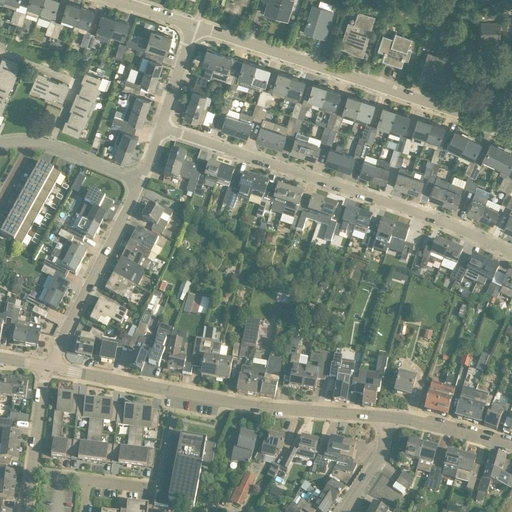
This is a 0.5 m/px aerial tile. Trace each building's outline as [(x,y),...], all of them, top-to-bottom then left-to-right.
[(3,4),(3,5),(15,9),(16,9),(19,0),(4,0),(3,4)] [(38,17),(43,0),(29,0),(25,14),(20,13),(16,24),(22,26),(26,13),(38,17)] [(51,36),(56,22),(51,20),(53,14),(53,15),(58,0),(57,0),(43,0),(38,17),(50,20),(45,34),(51,36)] [(226,0),(224,8),(240,14),(244,0),(248,2),(248,0),(226,0)] [(287,21),(292,4),(287,3),(287,0),(262,0),(262,1),(269,3),(265,14),(287,21)] [(382,0),(380,0),(376,6),(384,11),(389,4),(382,0)] [(75,22),(80,7),(67,3),(63,18),(75,22)] [(325,37),(334,12),(314,6),(305,31),(325,37)] [(86,47),(90,36),(91,33),(86,32),(93,12),(80,7),(75,22),(73,29),(84,33),(80,45),(86,47)] [(507,21),(507,19),(497,19),(497,13),(486,13),(486,11),(476,10),(476,15),(481,19),(481,34),(499,35),(500,28),(511,28),(511,21),(507,21)] [(16,24),(20,13),(14,11),(10,22),(16,24)] [(110,34),(115,19),(102,15),(95,38),(90,36),(86,47),(92,49),(96,38),(107,41),(110,34)] [(364,49),(374,19),(363,15),(359,27),(350,24),(343,46),(355,50),(357,46),(364,49)] [(115,19),(110,34),(123,38),(128,23),(115,19)] [(56,22),(51,36),(57,38),(62,24),(56,22)] [(165,53),(171,37),(152,31),(147,47),(165,53)] [(408,52),(412,39),(396,34),(392,46),(382,43),(379,50),(386,53),(383,59),(402,65),(407,52),(408,52)] [(140,49),(142,43),(128,39),(126,45),(140,49)] [(121,59),(126,45),(120,43),(115,57),(121,59)] [(442,69),(449,48),(440,45),(436,58),(427,55),(422,69),(421,73),(441,79),(444,70),(442,69)] [(212,76),(220,53),(213,51),(213,49),(207,47),(202,63),(207,64),(203,76),(198,74),(195,82),(208,87),(212,76)] [(146,51),(146,52),(145,56),(144,57),(149,59),(145,71),(158,75),(164,57),(146,51)] [(228,94),(236,68),(231,66),(234,58),(220,53),(212,76),(225,81),(231,83),(227,94),(228,94)] [(0,68),(0,74),(14,81),(16,76),(14,75),(18,66),(2,59),(0,63),(0,65),(1,66),(0,68)] [(249,87),(256,65),(243,61),(241,69),(236,68),(228,94),(233,96),(234,96),(238,83),(249,87)] [(262,105),(267,91),(262,90),(269,70),(256,65),(249,87),(260,91),(256,103),(261,105),(262,105)] [(105,70),(97,67),(95,73),(102,76),(105,70)] [(158,75),(145,71),(144,71),(139,69),(134,82),(127,79),(125,85),(139,90),(141,83),(153,87),(158,75)] [(80,88),(97,94),(99,89),(97,88),(101,79),(85,72),(82,79),(84,80),(80,88)] [(45,98),(52,81),(43,77),(43,75),(37,73),(30,89),(39,93),(39,95),(45,98)] [(284,99),(292,77),(278,73),(272,93),(267,91),(262,105),(268,107),(273,94),(284,97),(283,98),(284,99)] [(11,88),(14,81),(0,74),(0,91),(6,94),(9,88),(11,88)] [(297,117),(307,88),(302,103),(297,101),(299,96),(304,81),(292,77),(284,99),(295,102),(291,115),(296,116),(297,117)] [(52,81),(45,98),(51,100),(52,98),(62,102),(68,85),(62,83),(61,84),(52,81)] [(205,95),(208,87),(195,82),(188,104),(206,110),(211,97),(205,95)] [(137,96),(139,90),(125,85),(123,91),(129,93),(127,99),(125,99),(123,99),(121,105),(127,107),(127,106),(145,113),(149,100),(137,96)] [(321,103),(326,89),(313,85),(312,89),(307,88),(297,117),(302,118),(303,119),(308,105),(311,106),(313,100),(321,103)] [(94,102),(97,94),(80,88),(77,96),(75,96),(73,101),(89,108),(92,101),(94,102)] [(326,89),(321,103),(334,107),(339,93),(326,89)] [(233,96),(228,94),(227,94),(220,115),(217,127),(233,132),(238,119),(240,113),(229,110),(233,96)] [(356,117),(361,100),(348,96),(342,116),(337,114),(332,128),(337,130),(338,130),(343,117),(354,121),(356,117)] [(361,100),(356,117),(368,121),(374,104),(361,100)] [(86,115),(89,108),(73,101),(70,107),(72,108),(68,116),(85,123),(88,116),(86,115)] [(256,121),(261,105),(256,103),(251,119),(256,121)] [(220,115),(206,110),(188,104),(184,116),(217,127),(220,115)] [(268,107),(262,105),(261,105),(256,121),(261,122),(256,140),(268,144),(275,122),(264,118),(268,107)] [(141,125),(145,113),(127,106),(127,107),(125,113),(116,110),(112,121),(134,129),(136,123),(141,125)] [(389,132),(396,112),(383,108),(376,127),(372,126),(367,140),(373,142),(377,128),(389,132)] [(332,128),(337,114),(331,112),(327,123),(316,120),(315,122),(325,126),(331,128),(332,128)] [(402,151),(407,137),(401,136),(403,131),(408,116),(396,112),(389,132),(400,136),(396,149),(399,150),(402,151)] [(290,136),(296,116),(291,115),(290,115),(287,126),(275,122),(268,144),(281,148),(285,135),(290,136)] [(83,129),(85,123),(68,116),(65,125),(64,124),(61,130),(78,137),(81,128),(83,129)] [(302,118),(297,117),(296,116),(290,136),(295,138),(290,151),(302,155),(308,136),(297,132),(302,118)] [(238,119),(233,132),(246,137),(250,123),(238,119)] [(424,144),(431,123),(418,119),(411,139),(407,137),(402,151),(404,152),(408,153),(412,141),(423,145),(424,144)] [(132,135),(134,129),(112,121),(110,127),(119,130),(115,142),(132,148),(137,137),(132,135)] [(437,163),(442,149),(437,147),(443,127),(431,123),(424,144),(435,148),(431,160),(434,162),(437,163)] [(372,126),(367,124),(365,124),(361,137),(361,138),(366,139),(367,140),(372,126)] [(337,130),(332,128),(331,128),(329,133),(326,144),(331,145),(337,130)] [(326,144),(329,133),(323,131),(320,142),(326,144)] [(460,153),(467,137),(455,131),(448,146),(460,153)] [(99,141),(100,138),(100,137),(95,136),(91,145),(97,147),(99,141)] [(308,136),(302,155),(315,159),(319,146),(307,142),(309,136),(308,136)] [(467,137),(460,153),(472,159),(480,144),(467,137)] [(127,161),(132,148),(115,142),(115,143),(119,144),(115,156),(127,161)] [(356,168),(363,145),(357,143),(354,153),(355,153),(353,157),(342,153),(337,167),(349,171),(351,166),(356,168)] [(496,165),(503,150),(491,143),(484,159),(496,165)] [(366,157),(369,146),(363,144),(363,145),(356,168),(360,169),(359,174),(371,178),(375,164),(364,160),(365,157),(366,157)] [(337,167),(342,153),(343,148),(337,146),(335,151),(329,149),(324,162),(337,167)] [(399,150),(396,149),(394,148),(389,162),(377,158),(375,164),(371,178),(384,182),(390,165),(394,166),(397,156),(398,156),(399,150)] [(440,164),(443,165),(447,151),(442,149),(437,163),(440,164)] [(504,191),(511,178),(506,175),(511,162),(511,153),(503,150),(496,165),(501,167),(499,174),(504,177),(498,188),(504,191)] [(200,175),(203,165),(198,164),(197,167),(183,163),(185,157),(172,152),(168,165),(181,169),(195,174),(200,175)] [(405,189),(412,171),(400,167),(403,158),(397,156),(394,166),(399,168),(393,185),(405,189)] [(434,162),(431,160),(427,159),(426,164),(426,166),(423,176),(429,178),(430,174),(434,162)] [(470,176),(476,163),(470,160),(463,173),(468,175),(470,176)] [(57,183),(63,173),(42,161),(36,172),(57,183)] [(440,164),(437,163),(434,162),(430,174),(435,176),(440,164)] [(470,176),(474,178),(475,178),(482,165),(476,163),(470,176)] [(200,175),(181,169),(168,165),(164,177),(177,182),(178,177),(189,181),(185,192),(187,193),(192,195),(194,195),(200,175)] [(218,181),(221,169),(217,167),(209,165),(209,167),(203,165),(200,175),(194,195),(202,199),(204,192),(201,191),(204,183),(216,187),(218,181)] [(221,169),(218,181),(230,186),(234,173),(221,169)] [(412,171),(405,189),(418,193),(422,180),(410,176),(412,171)] [(51,194),(57,183),(36,172),(30,182),(51,194)] [(474,178),(470,176),(468,175),(463,188),(469,190),(474,178)] [(249,202),(250,198),(256,180),(243,176),(242,180),(237,178),(233,191),(228,207),(233,209),(237,198),(249,202)] [(475,179),(475,178),(474,178),(469,190),(474,192),(479,180),(475,179)] [(264,213),(271,191),(266,189),(268,184),(256,180),(250,198),(261,202),(256,218),(262,220),(264,213)] [(45,204),(51,194),(30,182),(24,193),(45,204)] [(442,202),(447,189),(434,184),(428,197),(442,202)] [(284,209),(290,191),(278,187),(276,192),(271,191),(264,213),(270,214),(273,205),(284,209)] [(228,207),(233,191),(227,189),(222,205),(228,207)] [(447,189),(442,202),(455,207),(460,194),(447,189)] [(297,230),(302,214),(297,213),(303,196),(290,191),(284,209),(282,216),(294,220),(290,230),(296,232),(297,230)] [(84,206),(88,208),(82,220),(83,221),(99,229),(105,216),(98,213),(100,207),(105,199),(90,192),(86,200),(84,203),(85,204),(84,206)] [(479,218),(485,204),(487,198),(474,192),(466,212),(479,218)] [(506,206),(511,195),(506,192),(501,204),(506,206)] [(40,215),(45,204),(24,193),(19,203),(40,215)] [(320,216),(325,203),(312,199),(306,216),(302,214),(297,230),(302,231),(304,226),(306,221),(311,223),(312,221),(318,223),(321,216),(320,216)] [(34,225),(40,215),(19,203),(13,214),(34,225)] [(320,216),(321,216),(333,220),(337,207),(325,203),(320,216)] [(485,204),(479,218),(492,223),(498,210),(485,204)] [(173,213),(158,206),(155,211),(148,207),(142,220),(153,226),(151,231),(162,237),(169,240),(172,235),(165,231),(168,225),(167,225),(173,213)] [(355,227),(359,214),(347,210),(343,223),(342,227),(336,225),(333,235),(339,237),(340,233),(345,234),(348,225),(355,227)] [(28,236),(34,225),(13,214),(7,224),(28,236)] [(367,247),(374,226),(370,224),(372,218),(359,214),(355,227),(353,233),(364,237),(362,245),(367,247)] [(511,233),(511,216),(510,215),(503,229),(511,233)] [(93,242),(99,229),(83,221),(77,233),(66,227),(63,232),(83,243),(85,238),(93,242)] [(388,247),(395,226),(382,222),(376,240),(370,238),(374,226),(367,247),(366,251),(372,253),(374,247),(377,248),(378,243),(388,247)] [(54,228),(54,229),(60,232),(63,227),(56,223),(54,228)] [(22,246),(28,236),(7,224),(1,234),(22,246)] [(267,227),(261,224),(258,231),(264,233),(267,227)] [(333,235),(336,225),(331,224),(325,241),(331,243),(333,235)] [(395,226),(388,247),(389,247),(391,240),(404,245),(409,231),(395,226)] [(60,232),(54,229),(51,234),(57,238),(60,232)] [(150,255),(158,239),(137,229),(129,244),(150,255)] [(83,243),(63,232),(63,233),(61,232),(58,238),(67,242),(64,248),(65,249),(62,255),(81,264),(87,254),(73,247),(74,245),(71,244),(74,239),(82,243),(83,243)] [(443,261),(449,247),(436,241),(430,256),(424,254),(423,256),(420,268),(426,269),(427,265),(433,267),(435,264),(441,266),(443,261)] [(151,255),(150,255),(129,244),(121,260),(146,273),(151,263),(147,262),(151,255)] [(443,261),(456,266),(462,252),(449,247),(443,261)] [(406,263),(410,250),(404,249),(400,261),(406,263)] [(62,255),(54,251),(51,258),(64,264),(62,269),(75,276),(81,264),(62,255)] [(479,277),(485,263),(473,257),(466,273),(461,270),(455,282),(461,284),(464,278),(476,284),(479,277)] [(145,273),(146,273),(121,260),(113,276),(136,287),(138,288),(142,280),(139,278),(142,271),(145,273)] [(43,267),(55,273),(58,268),(46,261),(43,267)] [(479,277),(476,284),(483,288),(487,280),(492,283),(498,269),(485,263),(479,277)] [(52,280),(55,273),(43,267),(42,267),(44,268),(41,274),(52,280)] [(455,282),(461,270),(455,268),(450,279),(455,282)] [(399,282),(401,275),(394,272),(392,280),(399,282)] [(270,274),(270,287),(278,287),(278,274),(270,274)] [(511,300),(511,275),(508,274),(501,290),(496,287),(491,299),(495,301),(496,301),(499,295),(511,301),(511,300)] [(128,303),(136,287),(113,276),(105,291),(128,303)] [(14,288),(19,290),(23,281),(18,279),(14,288)] [(49,292),(63,299),(69,286),(55,279),(49,292)] [(329,283),(321,280),(319,287),(327,290),(329,283)] [(166,286),(159,282),(155,290),(162,294),(166,286)] [(185,296),(186,297),(191,286),(182,282),(178,293),(178,294),(185,296)] [(491,299),(496,287),(491,285),(485,296),(491,299)] [(341,286),(335,289),(338,294),(344,291),(341,286)] [(57,311),(63,299),(49,292),(43,304),(57,311)] [(25,303),(34,308),(37,310),(40,303),(29,297),(25,303)] [(121,327),(127,314),(101,300),(90,321),(107,330),(111,322),(121,327)] [(11,320),(14,307),(8,306),(5,319),(11,320)] [(468,313),(469,308),(462,306),(461,310),(460,310),(458,318),(466,321),(468,313)] [(25,347),(28,332),(29,326),(17,323),(20,312),(13,310),(14,307),(11,320),(10,328),(16,329),(13,344),(25,347)] [(47,315),(37,310),(34,308),(31,314),(44,320),(47,315)] [(127,350),(127,351),(134,353),(128,369),(141,373),(144,364),(147,358),(152,342),(143,339),(147,327),(139,324),(135,334),(134,337),(132,339),(127,350)] [(365,324),(363,335),(370,336),(372,325),(365,324)] [(102,340),(104,336),(92,330),(88,336),(81,335),(79,343),(76,356),(90,359),(93,346),(94,344),(95,339),(100,342),(101,340),(102,340)] [(165,361),(166,357),(170,340),(171,340),(172,335),(158,330),(156,339),(157,339),(148,364),(159,368),(161,362),(164,363),(165,361)] [(28,332),(25,347),(37,349),(40,334),(28,332)] [(127,350),(132,339),(127,337),(125,336),(121,344),(102,340),(101,340),(100,342),(97,347),(95,358),(100,359),(100,361),(114,364),(116,349),(127,351),(127,350)] [(192,355),(199,356),(202,340),(195,339),(192,355)] [(181,352),(183,342),(171,340),(170,340),(166,357),(165,361),(169,361),(167,369),(182,372),(182,374),(190,376),(193,366),(185,365),(186,359),(179,358),(181,352)] [(202,340),(199,356),(204,357),(201,377),(215,380),(219,360),(221,343),(202,340)] [(302,390),(306,368),(298,366),(300,357),(296,357),(299,343),(292,341),(289,356),(291,356),(290,365),(293,365),(291,375),(285,374),(282,387),(289,389),(289,388),(302,390)] [(242,343),(241,347),(239,359),(246,361),(249,345),(242,343)] [(239,359),(241,347),(234,345),(232,358),(239,359)] [(327,375),(332,362),(334,357),(320,354),(317,370),(306,368),(302,390),(315,393),(317,381),(324,382),(327,375)] [(485,371),(489,356),(482,354),(478,370),(485,371)] [(471,357),(463,355),(459,366),(467,369),(471,357)] [(267,368),(260,398),(274,401),(279,378),(282,361),(269,359),(267,368)] [(229,382),(233,362),(219,360),(215,380),(229,382)] [(332,362),(327,375),(337,378),(333,402),(346,404),(351,372),(338,371),(339,364),(332,362)] [(260,398),(267,368),(252,366),(251,374),(246,396),(260,398)] [(251,374),(243,372),(242,378),(240,378),(237,394),(246,396),(251,374)] [(362,387),(364,374),(357,373),(355,386),(362,387)] [(410,398),(415,380),(399,376),(394,394),(410,398)] [(379,394),(381,380),(366,378),(361,407),(375,409),(377,394),(379,394)] [(0,397),(12,399),(14,381),(2,379),(0,389),(0,388),(0,397)] [(14,381),(12,399),(26,401),(26,394),(28,383),(14,381)] [(435,414),(442,388),(431,385),(423,411),(435,414)] [(442,388),(435,414),(447,417),(454,392),(442,388)] [(475,394),(475,393),(463,389),(455,418),(467,422),(475,394)] [(489,411),(494,399),(488,397),(488,396),(484,395),(475,393),(475,394),(467,422),(480,425),(484,410),(489,411)] [(77,416),(79,402),(79,398),(78,398),(78,399),(69,398),(69,397),(58,396),(56,413),(54,413),(53,427),(61,428),(63,414),(77,416)] [(504,427),(511,407),(511,405),(494,399),(489,411),(483,427),(496,432),(498,425),(504,427)] [(95,433),(98,403),(88,402),(88,404),(79,402),(77,416),(77,418),(90,420),(88,432),(95,433)] [(117,423),(119,410),(119,405),(118,405),(118,407),(109,406),(109,404),(98,403),(95,433),(102,434),(103,422),(117,423)] [(511,407),(504,427),(505,427),(503,432),(511,434),(511,407)] [(135,439),(138,411),(128,409),(128,411),(119,410),(117,423),(117,427),(130,428),(128,439),(135,439)] [(135,439),(142,440),(143,430),(157,431),(159,413),(158,413),(158,414),(149,413),(149,412),(138,411),(135,439)] [(0,426),(12,428),(13,422),(0,419),(0,426)] [(11,434),(12,428),(0,426),(0,432),(3,433),(2,446),(20,449),(21,435),(11,434)] [(60,442),(61,428),(53,427),(51,441),(53,441),(51,459),(62,460),(62,458),(71,459),(71,461),(73,443),(60,442)] [(92,463),(95,433),(88,432),(87,445),(73,443),(71,461),(72,461),(72,460),(81,461),(81,462),(92,463)] [(101,446),(102,434),(95,433),(92,463),(102,464),(102,463),(111,464),(111,465),(112,466),(114,448),(101,446)] [(248,465),(251,459),(252,455),(256,439),(234,434),(230,449),(234,449),(231,461),(248,465)] [(281,454),(284,440),(270,436),(268,444),(265,443),(263,451),(260,450),(254,461),(263,463),(265,457),(274,460),(276,453),(281,454)] [(313,461),(318,442),(302,438),(299,450),(296,453),(290,450),(280,468),(287,472),(295,457),(313,461)] [(132,468),(135,439),(128,439),(127,449),(114,448),(112,466),(113,464),(122,465),(122,467),(132,468)] [(141,450),(142,440),(135,439),(132,468),(142,469),(142,467),(152,469),(152,470),(153,470),(155,452),(141,450)] [(337,464),(343,443),(330,439),(328,448),(326,447),(324,455),(323,458),(318,457),(313,465),(326,468),(328,462),(337,464)] [(419,462),(423,446),(409,442),(405,458),(418,462),(419,462)] [(343,443),(337,464),(346,467),(345,473),(353,475),(357,467),(352,466),(353,462),(354,462),(356,455),(353,454),(355,446),(343,443)] [(18,463),(20,449),(2,446),(0,445),(0,466),(1,466),(7,467),(8,461),(18,463)] [(203,454),(187,451),(187,449),(169,446),(163,482),(160,496),(156,495),(154,506),(167,509),(168,503),(193,508),(201,469),(210,470),(213,454),(203,452),(203,454)] [(431,492),(437,470),(431,468),(436,450),(423,446),(419,462),(418,462),(416,472),(429,475),(428,480),(423,489),(431,492)] [(447,453),(443,468),(457,472),(461,457),(447,453)] [(511,490),(511,489),(511,479),(500,476),(505,459),(490,454),(478,494),(487,497),(491,483),(511,490)] [(457,472),(455,481),(468,484),(466,491),(472,492),(476,481),(470,479),(475,461),(461,457),(457,472)] [(279,470),(280,468),(273,465),(267,477),(274,481),(279,470)] [(0,466),(0,485),(15,487),(16,474),(6,473),(7,467),(1,466),(0,466)] [(440,484),(442,477),(443,471),(442,471),(437,470),(434,482),(431,492),(438,494),(440,484)] [(399,479),(412,487),(414,480),(403,473),(399,479)] [(241,508),(255,478),(246,474),(239,489),(236,488),(230,502),(241,508)] [(408,492),(412,487),(399,479),(392,489),(402,496),(406,491),(408,492)] [(297,507),(305,511),(315,511),(316,511),(318,511),(326,511),(331,504),(332,505),(338,497),(339,497),(344,489),(332,481),(318,502),(312,497),(308,504),(302,500),(297,507)] [(310,486),(305,482),(300,489),(306,493),(310,486)] [(13,501),(15,487),(0,485),(0,505),(2,506),(3,500),(13,501)] [(292,504),(297,507),(301,501),(301,500),(296,497),(292,503),(292,504)]
